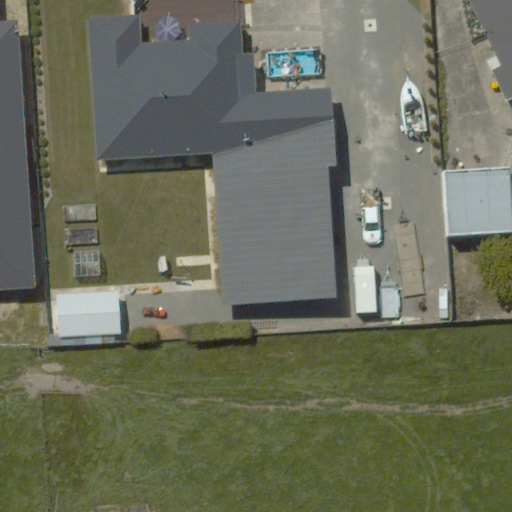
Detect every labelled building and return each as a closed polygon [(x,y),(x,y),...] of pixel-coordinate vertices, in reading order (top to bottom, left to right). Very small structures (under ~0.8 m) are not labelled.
[(511,0),(469,0),(511,91),(511,0)] [(250,89),(248,28),(137,31),(137,11),(83,12),(87,159),(281,155),(282,170),(326,169),(324,87),(250,89)] [(509,163),(437,164),(439,235),(510,233),(509,163)] [(254,257),(255,301),(290,300),(291,324),(321,323),(320,255),(254,257)] [(161,511),(161,501),(50,506),(50,511),(161,511)]
